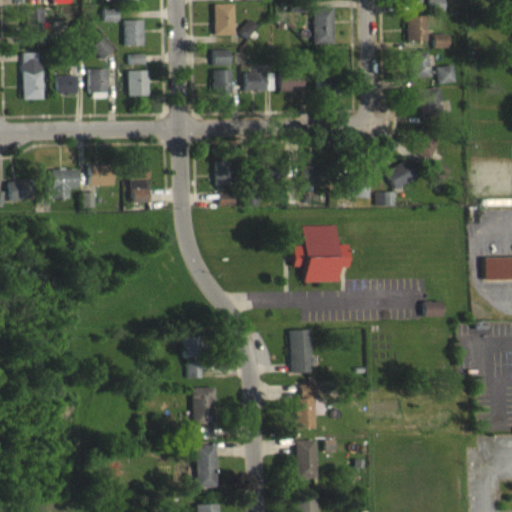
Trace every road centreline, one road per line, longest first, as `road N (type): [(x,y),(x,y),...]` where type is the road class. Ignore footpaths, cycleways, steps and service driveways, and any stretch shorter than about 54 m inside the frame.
road 1 (residential): [(175,0),(188,260),(239,329),(253,398),(257,511)]
road 2 (residential): [(0,131),(373,120)]
road 3 (residential): [(367,0),(373,120)]
